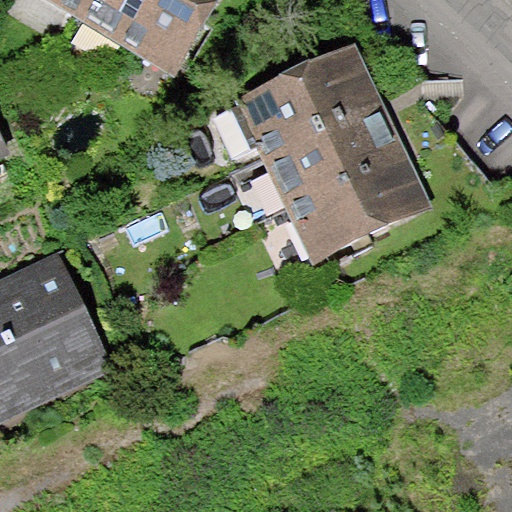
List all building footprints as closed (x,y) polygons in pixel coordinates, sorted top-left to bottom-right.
[(47,0),(71,14),(79,0),(47,0)] [(146,0),(79,0),(71,14),(120,44),(146,0)] [(146,0),(120,44),(175,76),(220,0),(146,0)] [(237,94),(265,152),(380,98),(353,40),(237,94)] [(265,152),(289,205),(405,151),(380,98),(265,152)] [(431,206),(405,151),(289,205),(316,260),(431,206)] [(0,427),(108,378),(54,262),(0,287),(0,427)]
